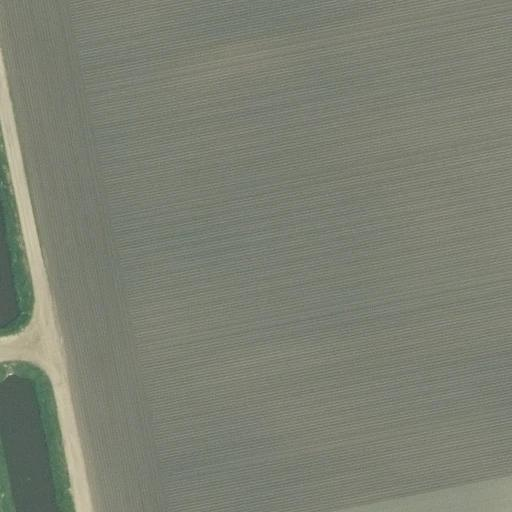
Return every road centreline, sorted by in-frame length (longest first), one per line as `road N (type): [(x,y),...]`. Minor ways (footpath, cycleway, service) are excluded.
road 1 (track): [(41,355),(46,322),(0,87)]
road 2 (track): [(82,511),(54,363),(41,355),(0,359)]
